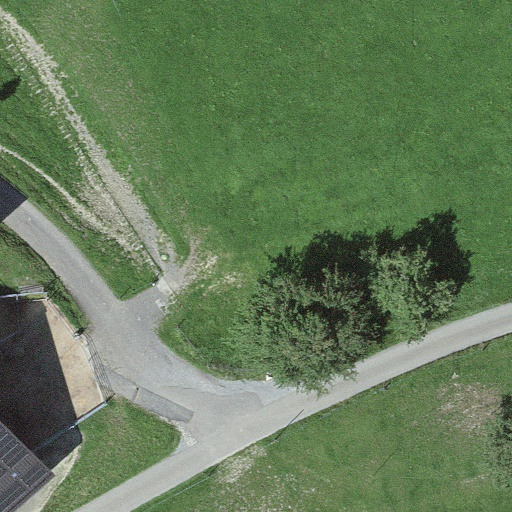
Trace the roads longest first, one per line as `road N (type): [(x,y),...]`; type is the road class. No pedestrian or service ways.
road 1 (unclassified): [(112,511),(243,434),(511,320)]
road 2 (track): [(243,434),(142,373),(94,291),(0,207)]
